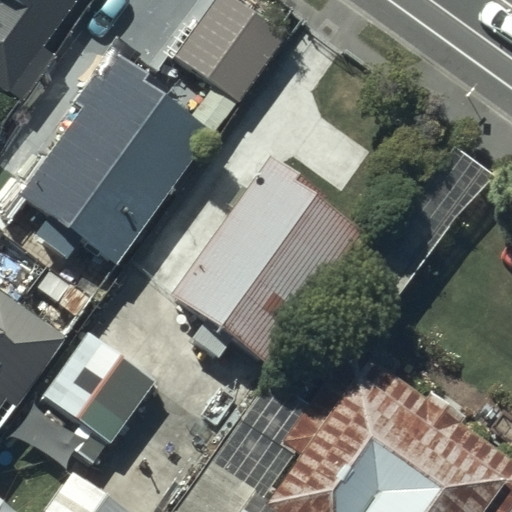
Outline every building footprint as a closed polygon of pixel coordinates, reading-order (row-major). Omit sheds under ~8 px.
[(0,0),(0,81),(19,95),(53,48),(39,38),(66,0),(0,0)] [(77,104),(15,188),(110,256),(202,131),(207,135),(232,98),(236,100),(285,27),(244,0),(205,0),(167,53),(206,83),(188,108),(106,48),(69,98),(77,104)] [(266,148),(164,287),(257,356),(360,216),(266,148)] [(407,270),(370,245),(319,314),(356,341),(407,270)] [(0,393),(12,401),(61,331),(0,288),(0,393)] [(152,374),(83,324),(37,387),(77,416),(59,440),(89,461),(152,374)] [(211,467),(178,511),(494,511),(511,489),(511,457),(352,354),(274,434),(288,444),(260,482),(230,461),(226,466),(211,467)] [(132,511),(68,468),(36,511),(132,511)]
